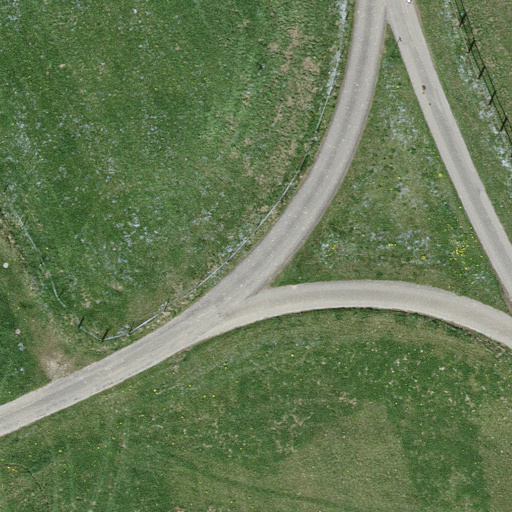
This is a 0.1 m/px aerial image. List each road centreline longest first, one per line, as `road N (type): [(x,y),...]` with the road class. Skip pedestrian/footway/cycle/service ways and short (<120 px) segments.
road 1 (unclassified): [(378,0),(367,73),(329,180),(280,250),(211,319)]
road 2 (unclassified): [(211,319),(289,294),(358,290),(419,294),(511,331)]
road 3 (unclassified): [(390,0),(427,99),(511,275)]
road 4 (unclassified): [(211,319),(118,376),(0,425)]
